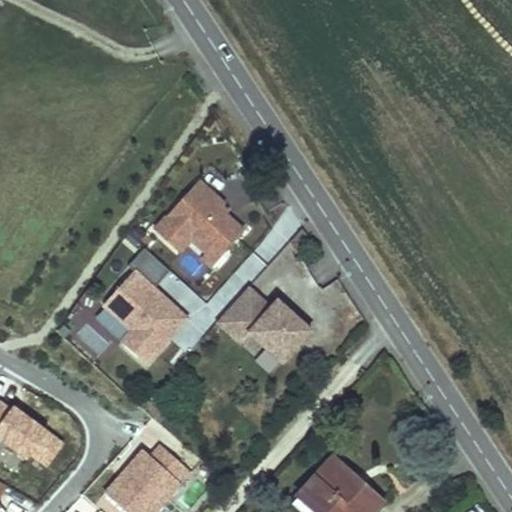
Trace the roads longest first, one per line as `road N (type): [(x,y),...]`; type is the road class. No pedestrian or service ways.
road 1 (secondary): [(511,497),(182,0)]
road 2 (residential): [(0,356),(90,411),(98,427),(88,472),(52,511)]
